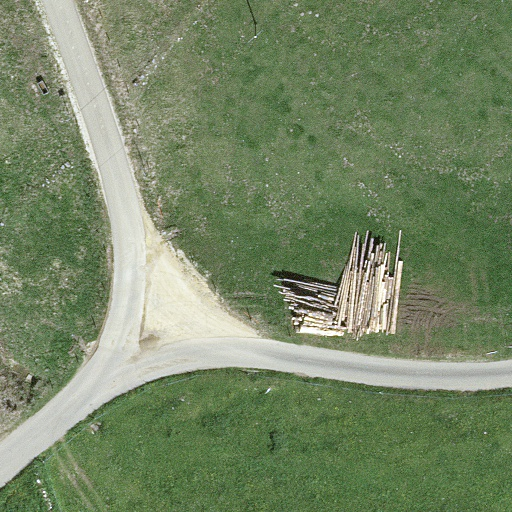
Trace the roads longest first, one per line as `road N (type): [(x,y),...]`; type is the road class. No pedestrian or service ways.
road 1 (unclassified): [(55,0),(169,354)]
road 2 (unclassified): [(0,474),(56,426),(169,354)]
